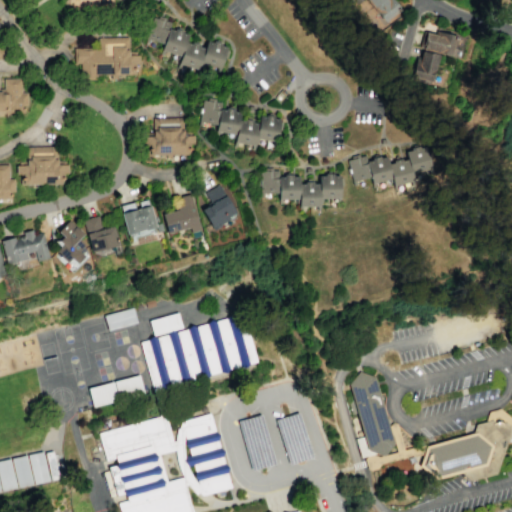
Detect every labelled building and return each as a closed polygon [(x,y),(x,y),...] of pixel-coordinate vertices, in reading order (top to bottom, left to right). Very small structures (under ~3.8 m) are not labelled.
[(400,8),(391,0),(363,0),(355,9),(367,20),(374,12),(386,24),(400,8)] [(205,40),(211,42),(212,40),(221,43),(220,44),(226,46),(226,49),(228,49),(226,58),(223,57),(217,75),(197,68),(196,73),(176,67),(179,54),(163,49),(161,53),(160,53),(163,43),(147,39),(146,42),(144,41),(147,30),(146,30),(148,24),(149,25),(152,17),(156,18),(157,15),(165,18),(164,20),(170,22),(168,28),(172,29),(173,27),(182,30),(181,32),(187,34),(185,41),(189,42),(190,40),(200,44),(199,46),(203,47),(205,40)] [(421,48),(454,57),(459,38),(426,29),(421,48)] [(97,37),(127,37),(127,55),(138,54),(138,63),(134,63),(134,75),(127,75),(127,80),(79,80),(79,63),(73,63),(73,47),(97,47),(97,37)] [(432,83),(436,53),(417,50),(412,80),(432,83)] [(0,87),(3,87),(3,79),(20,79),(20,92),(27,91),(27,103),(24,103),(24,111),(0,111),(0,87)] [(207,97),(215,98),(214,101),(220,102),(219,108),(224,109),(224,108),(233,109),(232,111),(239,112),(237,119),(243,120),(243,119),(251,120),(251,122),(257,123),(258,115),(264,116),(264,114),(273,116),(272,118),(278,119),(278,120),(282,121),(280,131),(278,131),(275,146),(270,145),(271,141),(258,139),(257,143),(254,142),(253,150),(249,149),(249,145),(236,143),(235,146),(232,146),(234,137),(224,135),(225,132),(217,130),(216,135),(214,134),(216,124),(200,121),(199,125),(197,124),(199,114),(197,113),(198,107),(200,107),(201,99),(206,100),(207,97)] [(151,118),(151,136),(144,136),(144,157),(170,157),(170,154),(188,154),(188,145),(192,145),(192,135),(182,135),(181,117),(151,118)] [(404,150),(424,146),(430,168),(426,169),(423,170),(410,173),(411,181),(390,185),(389,178),(369,183),(368,178),(351,182),(346,161),(364,157),(364,159),(384,155),(386,162),(405,158),(404,150)] [(20,183),(59,183),(59,173),(66,173),(66,164),(55,164),(55,148),(24,148),(24,165),(15,164),(15,174),(19,174),(19,180),(20,180),(20,183)] [(0,164),(7,164),(7,178),(13,178),(13,191),(6,191),(6,198),(0,198),(0,164)] [(317,176),(338,176),(339,201),(319,201),(319,209),(298,210),(298,202),(277,202),(276,193),(260,193),(259,171),(277,171),(277,176),(298,176),(298,184),(317,183),(317,176)] [(199,210),(213,232),(219,228),(217,225),(227,219),(226,217),(233,212),(217,183),(203,192),(210,203),(199,210)] [(165,232),(188,226),(191,237),(199,235),(189,194),(179,196),(181,204),(176,206),(176,209),(161,212),(165,232)] [(126,233),(153,226),(146,199),(137,201),(138,207),(134,208),(132,202),(119,205),(126,233)] [(81,219),(96,215),(100,227),(111,224),(117,243),(90,251),(81,219)] [(79,252),(82,254),(75,261),(70,256),(65,260),(55,251),(62,244),(57,239),(61,235),(56,231),(67,220),(74,226),(80,232),(76,236),(83,242),(81,245),(84,247),(79,252)] [(0,238),(0,242),(5,262),(25,257),(24,253),(33,250),(36,260),(48,257),(41,232),(32,235),(30,229),(21,231),(23,236),(14,239),(13,236),(0,238)] [(103,315),(107,330),(135,322),(132,307),(103,315)] [(148,320),(177,312),(181,327),(152,335),(148,320)] [(151,389),(158,387),(164,388),(169,384),(179,382),(184,383),(188,379),(198,377),(203,378),(207,374),(218,371),(223,372),(227,369),(237,366),(242,368),(246,364),(256,362),(242,314),(234,316),(228,314),(224,318),(215,321),(209,319),(204,323),(194,326),(189,325),(185,329),(174,331),(169,331),(165,334),(155,337),(149,336),(146,339),(138,341),(146,372),(151,389)] [(380,456),(391,443),(374,377),(357,371),(348,384),(365,450),(380,456)] [(112,381),(117,400),(142,393),(137,374),(112,381)] [(111,381),(116,401),(91,408),(86,388),(111,381)] [(511,416),(510,418),(499,408),(487,411),(486,414),(484,420),(474,424),(471,432),(468,433),(424,445),(417,466),(432,480),(458,473),(468,480),(494,474),(505,443),(511,440),(511,416)] [(118,511),(98,433),(164,415),(166,426),(208,415),(229,487),(199,495),(197,492),(194,494),(185,484),(183,485),(188,504),(189,509),(190,511),(118,511)] [(0,457),(41,449),(42,452),(51,450),(57,478),(0,489),(0,457)]
